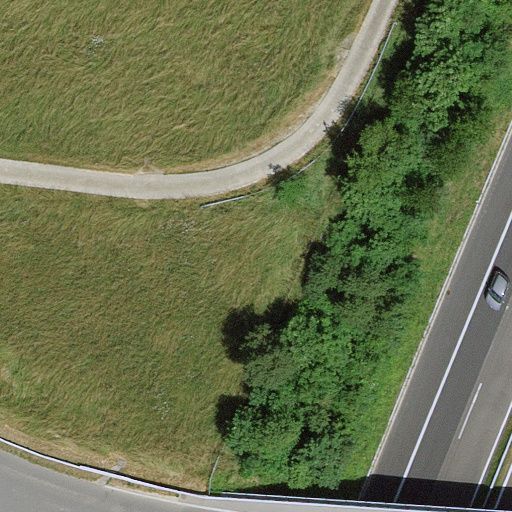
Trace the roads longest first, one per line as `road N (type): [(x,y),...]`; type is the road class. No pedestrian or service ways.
road 1 (track): [(0,168),(189,183),(270,164),(308,141),(331,112),(387,0)]
road 2 (motorway): [(511,309),(430,511)]
